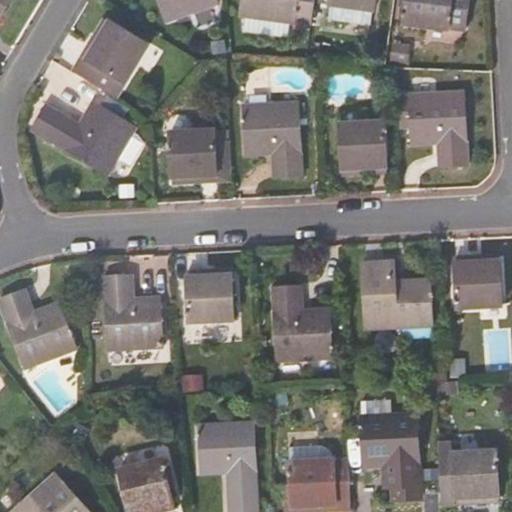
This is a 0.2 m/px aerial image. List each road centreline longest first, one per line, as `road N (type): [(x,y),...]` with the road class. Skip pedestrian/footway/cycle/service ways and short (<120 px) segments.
road 1 (residential): [(24,239),(70,230),(511,209)]
road 2 (residential): [(511,163),(498,0)]
road 3 (residential): [(57,0),(2,88),(0,107)]
